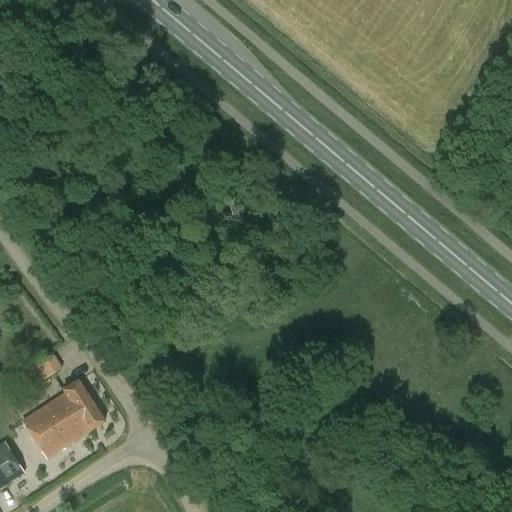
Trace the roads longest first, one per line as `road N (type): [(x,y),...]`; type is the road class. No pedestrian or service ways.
road 1 (primary): [(511,305),(153,0)]
road 2 (unclassified): [(193,511),(0,225)]
